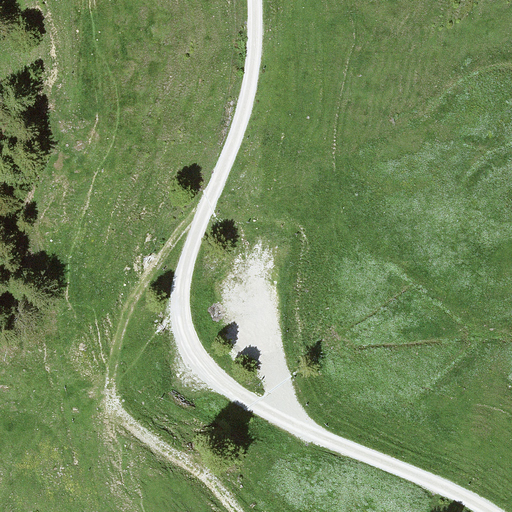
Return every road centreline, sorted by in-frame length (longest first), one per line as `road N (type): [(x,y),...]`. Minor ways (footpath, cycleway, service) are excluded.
road 1 (unclassified): [(255,0),(247,97),(185,268),(181,317),(198,362),(292,424)]
road 2 (unclassified): [(292,424),(490,511)]
road 3 (track): [(109,374),(266,511)]
road 4 (track): [(203,210),(128,308),(109,374)]
road 5 (unclassified): [(292,424),(254,307)]
